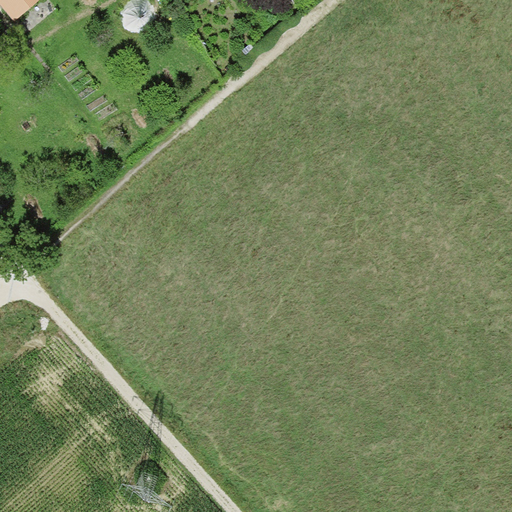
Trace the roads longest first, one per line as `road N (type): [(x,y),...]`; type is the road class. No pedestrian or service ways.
road 1 (track): [(331,0),(0,295)]
road 2 (track): [(19,277),(231,511)]
